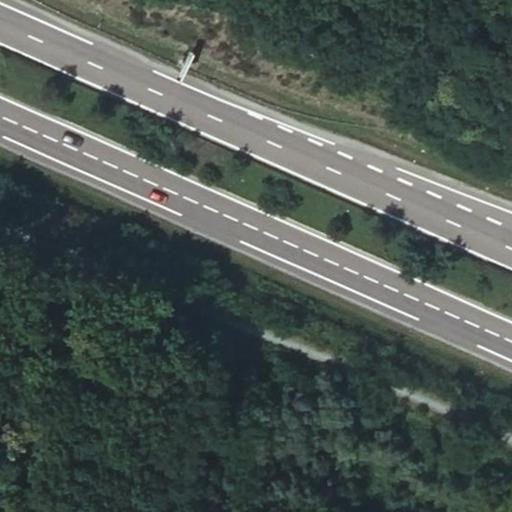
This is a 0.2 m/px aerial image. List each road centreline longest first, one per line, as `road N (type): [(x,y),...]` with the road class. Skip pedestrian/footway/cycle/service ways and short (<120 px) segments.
road 1 (trunk): [(0,115),(511,341)]
road 2 (trunk): [(511,253),(0,28)]
road 3 (track): [(0,225),(511,440)]
